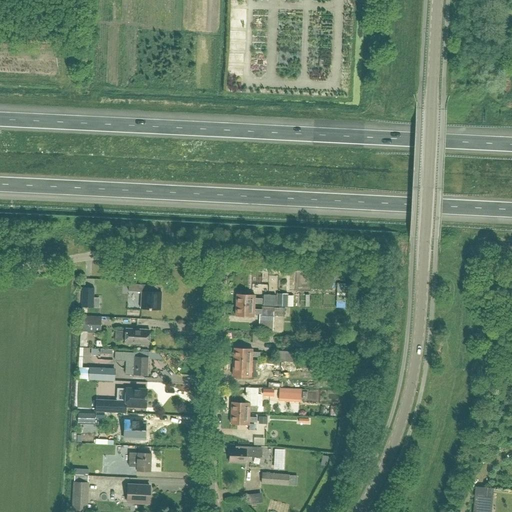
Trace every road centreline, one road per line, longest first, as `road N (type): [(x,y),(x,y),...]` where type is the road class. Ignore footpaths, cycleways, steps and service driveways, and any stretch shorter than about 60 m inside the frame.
road 1 (tertiary): [(359,511),(392,448),(416,356),(437,0)]
road 2 (motorway): [(0,184),(511,209)]
road 3 (motorway): [(511,143),(0,119)]
road 4 (unclassified): [(216,511),(210,486),(221,262)]
road 5 (unclassified): [(221,262),(102,255),(0,266)]
